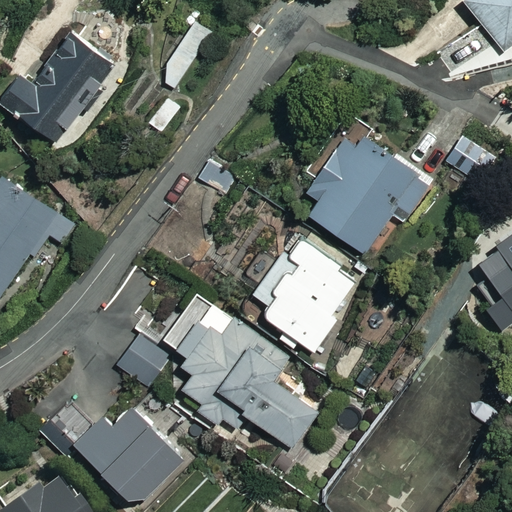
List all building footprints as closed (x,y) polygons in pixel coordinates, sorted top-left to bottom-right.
[(511,0),(465,0),(465,1),(507,52),(511,48),(511,0)] [(213,31),(198,20),(167,64),(183,75),(213,31)] [(119,64),(73,27),(31,80),(21,72),(1,97),(56,141),(119,64)] [(342,130),(347,134),(308,191),(320,199),(311,213),(366,251),(393,213),(405,221),(432,181),(369,138),(375,130),(352,115),(342,130)] [(494,156),(464,134),(445,161),(475,182),(494,156)] [(28,191),(6,173),(0,180),(0,295),(50,232),(63,241),(78,222),(32,186),(28,191)] [(365,283),(299,233),(255,292),(271,304),(264,314),(314,351),(365,283)] [(511,233),(477,260),(511,304),(511,233)] [(289,357),(198,292),(165,339),(188,355),(182,363),(194,372),(184,387),(204,402),(199,410),(232,434),(247,414),(292,446),(319,409),(275,377),(289,357)] [(170,358),(140,335),(119,363),(149,386),(170,358)] [(136,407),(118,424),(107,413),(77,442),(139,504),(186,457),(136,407)] [(0,511),(89,511),(58,469),(5,509),(0,502),(0,511)]
